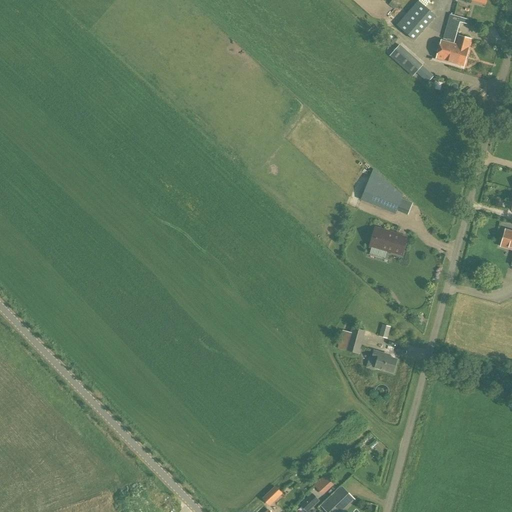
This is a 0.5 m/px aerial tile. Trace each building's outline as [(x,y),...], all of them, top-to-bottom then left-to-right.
[(396,25),(414,41),(436,16),(418,1),(396,25)] [(446,42),(443,41),(442,45),(445,46),(444,50),(450,52),(451,50),(462,53),(462,54),(466,55),(471,40),(458,36),(456,45),(454,44),(460,22),(467,24),(468,19),(450,14),(443,39),(447,40),(446,42)] [(442,45),(443,41),(441,40),(436,58),(463,66),(466,55),(462,54),(462,53),(451,50),(450,52),(444,50),(445,46),(442,45)] [(399,45),(389,56),(412,77),(416,73),(427,83),(434,76),(399,45)] [(374,205),(374,206),(395,215),(402,198),(367,184),(360,200),(374,205)] [(375,228),(369,247),(389,253),(390,252),(401,255),(406,238),(395,235),(395,234),(375,228)] [(511,262),(511,266),(511,231),(505,230),(500,247),(511,250),(511,262)] [(382,325),(379,336),(387,339),(390,327),(382,325)] [(337,349),(359,354),(365,331),(352,327),(351,333),(342,330),(337,349)] [(377,361),(375,368),(393,373),(396,359),(388,357),(389,355),(374,351),(372,359),(377,361)] [(26,491),(39,479),(32,471),(19,483),(26,491)] [(324,493),(336,483),(327,474),(315,484),(324,493)] [(32,500),(46,488),(39,479),(26,491),(32,500)] [(275,486),(262,499),(269,506),(282,494),(275,486)] [(39,508),(53,496),(46,488),(32,500),(39,508)] [(342,488),(323,506),(328,511),(339,511),(353,499),(342,488)] [(307,498),(300,505),(306,511),(307,511),(315,506),(320,501),(312,493),(307,498)] [(42,511),(51,511),(60,505),(53,496),(39,508),(42,511)]
